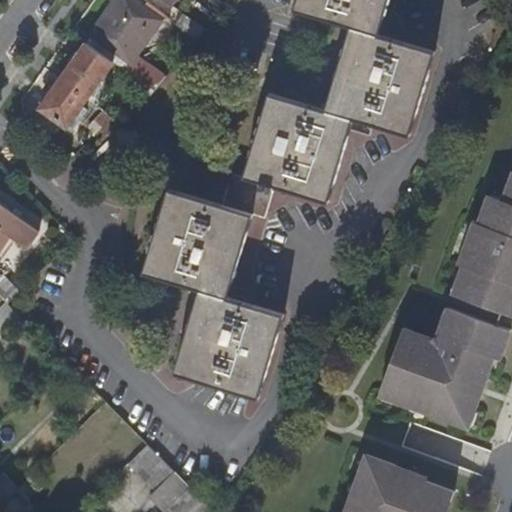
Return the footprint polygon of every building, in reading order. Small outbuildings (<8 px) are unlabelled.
[(137,0),(121,0),(92,40),(119,59),(130,68),(165,20),(170,23),(176,16),(152,0),(147,7),(137,0)] [(390,0),(299,0),(297,8),(354,25),(329,108),(273,92),(248,175),(234,171),(225,203),(171,187),(147,269),(203,287),(179,368),(262,393),(287,312),(229,294),(255,212),(266,215),(276,184),(330,200),(356,116),(411,132),(435,50),(380,33),(390,0)] [(210,27),(187,11),(179,21),(201,38),(210,27)] [(119,59),(92,40),(44,106),(70,125),(119,59)] [(152,64),(142,76),(159,88),(169,76),(152,64)] [(159,88),(142,76),(135,86),(151,98),(159,88)] [(93,125),(100,132),(121,111),(122,110),(114,103),(93,125)] [(359,119),(351,144),(366,148),(374,123),(359,119)] [(463,284),(458,298),(511,318),(511,174),(507,187),(510,191),(505,205),(493,200),(488,213),(482,216),(475,237),(468,240),(460,262),(463,267),(459,276),(463,284)] [(13,233),(30,245),(43,229),(0,197),(0,240),(9,229),(13,233)] [(0,250),(13,233),(9,229),(0,240),(0,250)] [(17,240),(2,264),(15,272),(30,249),(17,240)] [(7,302),(0,308),(0,339),(23,319),(7,302)] [(409,330),(405,330),(385,383),(384,388),(399,395),(401,400),(412,404),(414,399),(440,409),(440,412),(444,416),(466,424),(469,414),(475,412),(480,401),(473,398),(478,384),(482,381),(492,358),(502,361),(505,357),(506,353),(503,348),(504,342),(511,340),(511,334),(511,330),(453,310),(449,320),(444,322),(438,335),(431,338),(424,336),(415,337),(414,332),(409,330)] [(145,441),(125,460),(153,489),(147,496),(161,510),(188,484),(145,441)] [(444,511),(445,511),(442,505),(442,501),(450,498),(453,489),(396,468),(394,461),(368,452),(364,465),(358,468),(353,479),(361,482),(355,496),(350,498),(345,511),(444,511)] [(0,501),(14,488),(15,486),(0,470),(0,501)] [(330,477),(317,471),(307,495),(320,500),(330,477)] [(15,486),(14,488),(24,497),(34,486),(25,477),(15,486)] [(159,511),(215,511),(188,484),(161,510),(159,511)]
